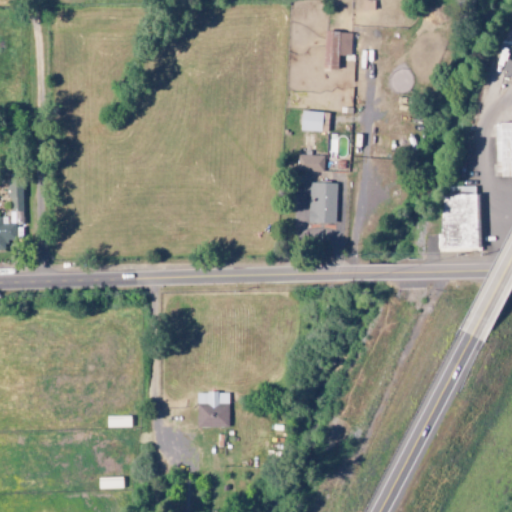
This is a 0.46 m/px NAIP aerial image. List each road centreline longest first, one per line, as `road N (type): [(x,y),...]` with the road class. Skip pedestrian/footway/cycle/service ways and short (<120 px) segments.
road 1 (tertiary): [(2,283),(511,272)]
road 2 (trunk): [(470,336),(377,511)]
